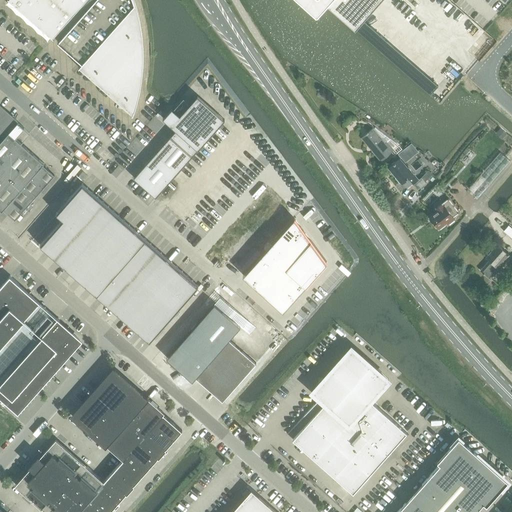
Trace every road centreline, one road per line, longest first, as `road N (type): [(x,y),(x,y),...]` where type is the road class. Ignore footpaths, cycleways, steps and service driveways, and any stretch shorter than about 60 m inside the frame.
road 1 (primary): [(405,277),(217,0)]
road 2 (unclassified): [(0,82),(218,280)]
road 3 (unclassified): [(110,339),(306,511)]
road 4 (unclassified): [(0,465),(110,339)]
road 5 (primary): [(511,399),(405,277)]
road 6 (unknown): [(20,253),(57,214),(75,208),(141,255)]
road 7 (unclassified): [(110,339),(0,234)]
road 8 (residential): [(418,268),(511,164)]
